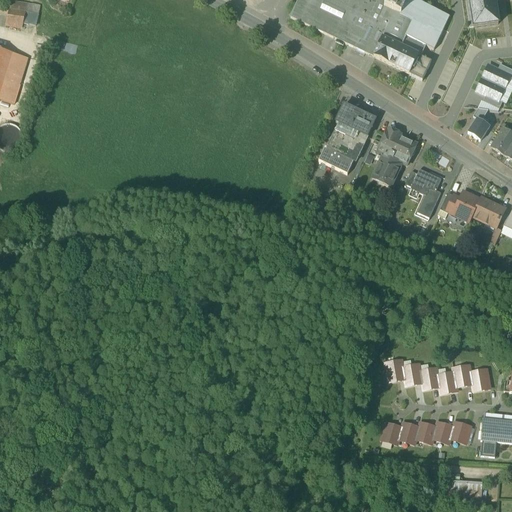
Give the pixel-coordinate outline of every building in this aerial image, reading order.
[(38,12),(40,3),(27,0),(25,0),(9,0),(9,6),(5,21),(14,22),(22,23),(22,20),(35,22),(38,12)] [(377,0),(298,0),(290,17),(336,39),(335,41),(342,44),(343,42),(355,48),(377,0)] [(387,1),(385,0),(377,0),(355,48),(366,53),(380,22),(381,23),(384,18),(385,14),(388,9),(384,7),(387,1)] [(406,0),(400,15),(394,12),(391,17),(389,21),(386,28),(377,46),(372,43),(368,53),(409,73),(418,54),(421,47),(432,53),(449,16),(414,0),(406,0)] [(387,0),(387,1),(384,7),(388,9),(394,12),(400,15),(406,0),(387,0)] [(469,0),(473,26),(498,22),(494,0),(469,0)] [(394,12),(388,9),(385,14),(391,17),(394,12)] [(381,23),(380,26),(386,28),(389,21),(384,18),(381,23)] [(0,88),(12,49),(0,45),(0,88)] [(12,49),(0,88),(0,96),(14,101),(28,54),(12,49)] [(418,54),(409,73),(422,79),(431,60),(418,54)] [(511,68),(500,63),(498,69),(510,74),(510,76),(511,76),(511,68)] [(510,76),(510,74),(498,69),(488,64),(482,77),(504,88),(510,76)] [(499,99),(504,88),(482,77),(476,91),(486,95),(498,101),(499,99)] [(498,101),(486,95),(483,100),(499,108),(502,101),(499,99),(498,101)] [(374,118),(342,103),(334,120),(339,122),(327,147),(346,155),(358,131),(367,135),(374,118)] [(487,109),(478,108),(473,115),(476,117),(468,131),(481,139),(489,125),(486,123),(488,119),(483,116),(487,109)] [(511,132),(503,127),(491,146),(504,154),(511,140),(511,132)] [(400,134),(388,128),(387,128),(388,128),(382,141),(381,141),(381,142),(377,150),(384,153),(381,159),(380,159),(372,177),(390,186),(399,167),(398,167),(401,161),(406,164),(409,158),(409,157),(415,144),(416,144),(416,143),(400,135),(400,134)] [(358,131),(346,155),(353,159),(355,160),(367,135),(358,131)] [(319,160),(347,173),(353,159),(346,155),(327,147),(325,146),(319,160)] [(441,178),(419,168),(417,173),(411,186),(412,186),(412,185),(426,192),(417,211),(429,217),(440,192),(436,190),(437,189),(436,189),(441,178)] [(411,170),(405,183),(411,186),(417,173),(411,170)] [(480,198),(463,190),(459,197),(453,194),(448,205),(450,206),(460,210),(458,215),(458,216),(470,221),(472,215),(480,198)] [(448,192),(440,208),(447,212),(450,206),(448,205),(453,194),(448,192)] [(480,198),(472,215),(495,226),(496,226),(497,226),(502,214),(497,212),(500,205),(481,196),(480,198)] [(460,210),(450,206),(447,212),(458,217),(458,216),(458,215),(460,210)] [(447,212),(440,208),(438,214),(445,217),(447,212)] [(511,227),(507,225),(504,231),(501,229),(501,231),(511,236),(511,227)] [(495,226),(488,241),(494,244),(501,228),(497,226),(496,226),(495,226)] [(401,358),(385,361),(388,379),(405,376),(402,365),(401,358)] [(419,362),(402,365),(405,376),(406,383),(422,380),(420,369),(419,362)] [(469,363),(453,366),(453,370),(456,385),(472,382),(470,370),(469,363)] [(436,366),(420,369),(422,380),(423,387),(439,384),(437,373),(436,366)] [(487,367),(470,370),(472,382),(473,389),(490,386),(487,367)] [(453,370),(437,373),(439,384),(441,391),(457,388),(456,385),(453,370)] [(511,420),(491,418),(491,419),(483,419),(482,419),(480,438),(482,438),(481,453),(495,455),(496,440),(511,441),(511,420)] [(402,425),(386,420),(381,438),(397,442),(398,437),(402,425)] [(419,425),(403,420),(402,425),(398,437),(414,442),(415,437),(419,425)] [(436,425),(420,420),(419,425),(415,437),(431,442),(432,437),(436,425)] [(453,424),(437,420),(436,425),(432,437),(448,441),(450,437),(453,424)] [(471,424),(455,420),(453,424),(450,437),(466,441),(471,424)] [(482,482),(448,480),(446,500),(481,502),(482,482)]
